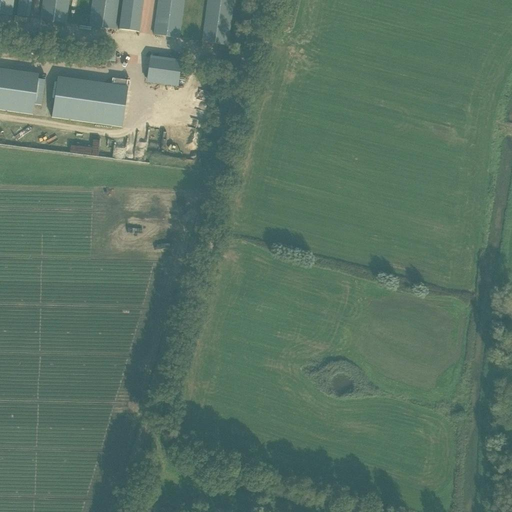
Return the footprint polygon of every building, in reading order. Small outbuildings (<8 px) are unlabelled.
[(0,0),(0,13),(12,15),(14,0),(0,0)] [(20,0),(18,16),(31,18),(32,0),(20,0)] [(42,0),(40,20),(63,23),(66,0),(92,0),(89,27),(113,30),(117,0),(42,0)] [(122,0),(118,31),(137,33),(139,23),(142,0),(122,0)] [(226,46),(232,0),(157,0),(152,36),(177,39),(182,0),(207,0),(201,43),(226,46)] [(147,83),(176,87),(180,61),(150,57),(147,83)] [(0,111),(32,116),(39,74),(0,68),(0,111)] [(122,128),(127,87),(57,77),(51,118),(122,128)]
